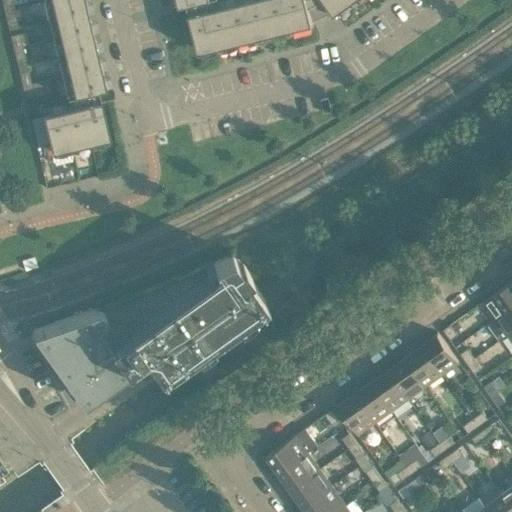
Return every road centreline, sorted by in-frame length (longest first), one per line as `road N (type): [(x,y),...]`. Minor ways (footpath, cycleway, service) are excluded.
road 1 (residential): [(263,511),(220,451),(511,244)]
road 2 (residential): [(148,126),(358,70),(456,0)]
road 3 (tertiary): [(96,511),(0,373)]
road 4 (residential): [(148,126),(117,0)]
